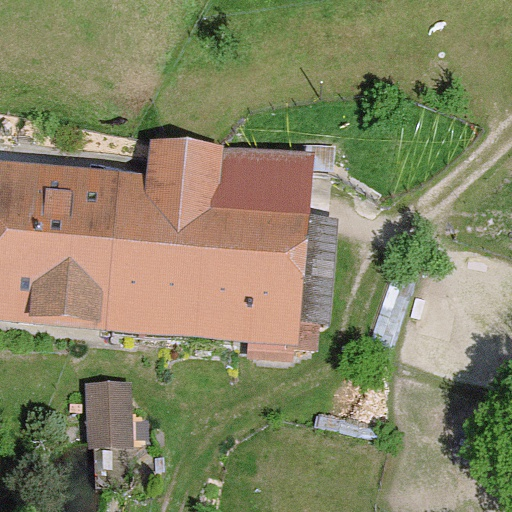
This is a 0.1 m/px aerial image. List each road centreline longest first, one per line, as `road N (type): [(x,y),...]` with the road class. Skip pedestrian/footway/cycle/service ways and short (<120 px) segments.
road 1 (track): [(176,511),(187,471),(225,414),(299,393),(345,361),(381,255),(511,127)]
road 2 (track): [(0,161),(134,171)]
